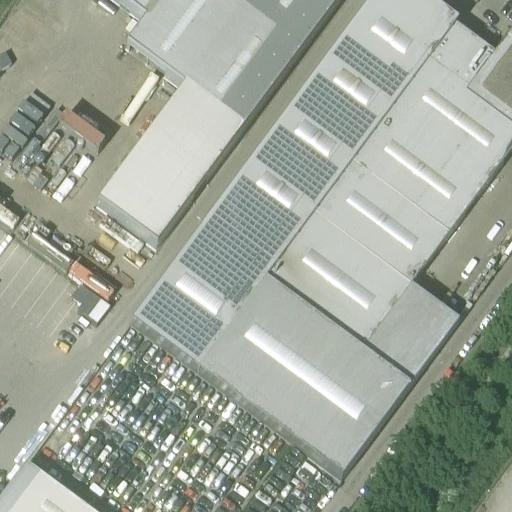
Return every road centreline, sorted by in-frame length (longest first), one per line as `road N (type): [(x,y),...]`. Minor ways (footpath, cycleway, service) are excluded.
road 1 (unknown): [(351,0),(71,371)]
road 2 (unknown): [(0,161),(71,221),(163,107),(158,92),(49,8),(55,0)]
road 3 (unknown): [(353,384),(511,165)]
